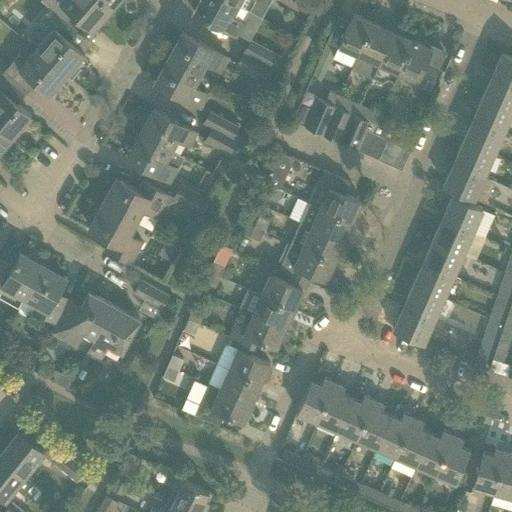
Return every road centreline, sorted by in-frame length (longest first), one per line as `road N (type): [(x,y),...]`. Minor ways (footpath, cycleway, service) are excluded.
road 1 (residential): [(346,344),(481,20)]
road 2 (residential): [(16,221),(74,155),(163,0)]
road 3 (residential): [(511,413),(346,344)]
road 4 (residential): [(259,467),(306,356),(324,342),(346,344)]
road 5 (residential): [(123,280),(16,221)]
